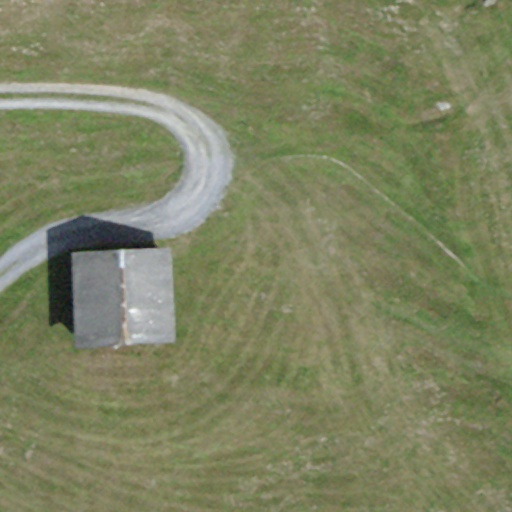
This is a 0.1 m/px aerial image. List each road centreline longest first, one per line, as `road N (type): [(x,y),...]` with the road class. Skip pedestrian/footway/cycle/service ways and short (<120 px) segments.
road 1 (track): [(0,267),(79,210),(174,207),(203,190),(210,159)]
road 2 (track): [(0,94),(153,105),(189,121),(206,138),(210,159)]
